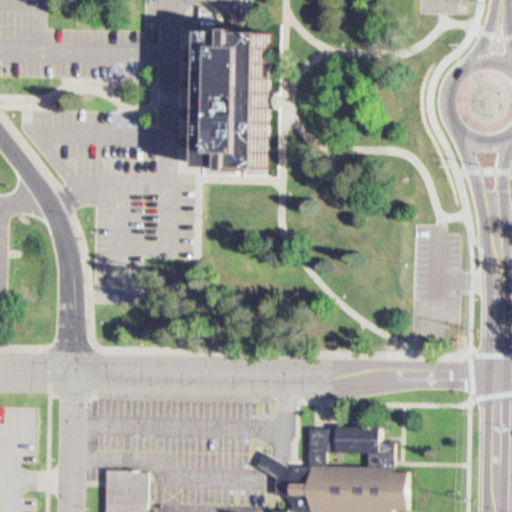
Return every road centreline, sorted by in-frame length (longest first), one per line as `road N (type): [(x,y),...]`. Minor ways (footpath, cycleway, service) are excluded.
road 1 (residential): [(0,369),(511,371)]
road 2 (secondary): [(492,511),(494,230)]
road 3 (residential): [(0,139),(59,228),(71,268),(70,371)]
road 4 (residential): [(68,511),(70,371)]
